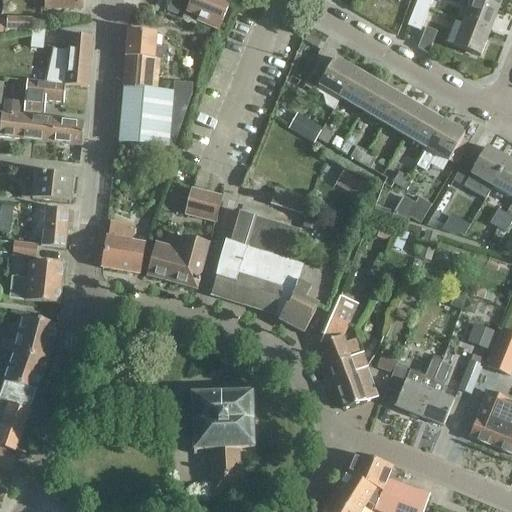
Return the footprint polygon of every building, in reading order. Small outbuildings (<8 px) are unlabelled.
[(43,0),(43,11),(82,11),(81,0),(43,0)] [(223,0),(191,0),(186,14),(197,19),(196,22),(217,31),(228,5),(222,3),(223,0)] [(415,0),(414,5),(427,10),(430,0),(415,0)] [(469,0),(461,23),(487,33),(497,10),(472,0),(469,0)] [(472,0),(497,10),(500,0),(472,0)] [(427,10),(414,5),(405,27),(419,32),(427,10)] [(31,20),(6,20),(5,32),(31,33),(31,20)] [(478,58),(487,33),(461,23),(451,47),(478,58)] [(167,49),(155,48),(156,34),(127,32),(122,90),(124,90),(119,144),(172,149),(190,96),(191,85),(173,84),(172,95),(156,93),(158,61),(166,62),(167,49)] [(57,85),(87,88),(91,39),(69,36),(66,58),(59,57),(57,85)] [(339,100),(356,72),(334,59),(327,70),(317,64),(304,87),(315,93),(318,87),(339,100)] [(378,85),(356,72),(339,100),(361,113),(378,85)] [(87,88),(57,85),(45,84),(45,85),(26,83),(23,113),(43,114),(44,103),(63,104),(64,87),(87,89),(87,88)] [(382,125),(398,97),(378,85),(361,113),(382,125)] [(419,110),(398,97),(382,125),(403,137),(419,110)] [(414,167),(415,167),(441,122),(419,110),(403,137),(424,150),(414,167)] [(0,138),(22,141),(25,118),(0,115),(0,138)] [(53,121),(25,118),(22,141),(51,144),(53,121)] [(83,124),(53,121),(51,144),(80,147),(83,124)] [(307,122),(298,136),(311,144),(319,130),(307,122)] [(424,173),(434,155),(446,163),(463,135),(441,122),(415,167),(424,173)] [(332,135),(322,129),(317,139),(326,144),(332,135)] [(349,158),(359,164),(365,154),(355,148),(349,158)] [(492,189),(508,162),(485,149),(475,166),(465,160),(452,182),(463,189),(470,176),(492,189)] [(374,160),(365,154),(359,164),(369,170),(374,160)] [(138,175),(140,157),(125,156),(123,173),(138,175)] [(511,164),(508,162),(492,189),(511,200),(511,164)] [(31,200),(69,204),(71,178),(34,174),(32,188),(21,187),(20,199),(31,200)] [(392,184),(402,190),(408,180),(398,174),(392,184)] [(417,185),(408,180),(402,190),(411,195),(417,185)] [(221,198),(191,191),(184,216),(214,224),(221,198)] [(269,206),(304,217),(308,202),(274,191),(269,206)] [(64,250),(68,212),(44,210),(40,248),(64,250)] [(489,225),(496,230),(505,215),(497,210),(489,225)] [(297,282),(297,283),(302,267),(290,263),(299,232),(234,212),(225,243),(218,267),(210,297),(272,315),(274,317),(274,316),(280,319),(293,294),(297,282)] [(511,220),(511,218),(505,215),(496,230),(504,234),(511,220)] [(133,228),(110,224),(107,238),(106,238),(101,270),(138,276),(143,245),(130,243),(133,228)] [(368,235),(388,243),(392,232),(372,224),(368,235)] [(437,237),(424,233),(416,260),(429,263),(437,237)] [(196,292),(209,245),(181,238),(178,251),(154,245),(145,278),(196,292)] [(0,254),(8,255),(10,244),(0,243),(0,254)] [(11,257),(35,259),(37,247),(13,245),(11,257)] [(62,266),(28,262),(26,280),(11,278),(9,300),(58,305),(62,266)] [(310,289),(297,283),(297,282),(293,294),(280,319),(278,322),(302,335),(317,307),(304,300),(310,289)] [(354,341),(344,345),(338,329),(340,325),(347,328),(353,315),(335,306),(319,345),(326,367),(360,356),(354,341)] [(47,362),(57,327),(22,318),(15,343),(3,339),(0,349),(0,350),(13,354),(13,353),(47,362)] [(495,372),(509,378),(511,370),(511,334),(501,331),(489,362),(497,365),(495,372)] [(3,383),(36,393),(47,362),(13,353),(13,354),(3,382),(3,383)] [(326,367),(332,384),(355,376),(355,372),(364,369),(360,356),(326,367)] [(474,386),(487,391),(495,372),(497,365),(489,362),(485,360),(474,386)] [(394,408),(418,418),(440,364),(432,361),(425,377),(396,366),(386,391),(399,396),(394,408)] [(469,396),(481,366),(469,361),(457,391),(469,396)] [(418,418),(442,428),(453,402),(440,397),(445,385),(442,383),(442,384),(434,381),(441,365),(440,364),(418,418)] [(342,411),(375,399),(364,369),(355,372),(355,376),(332,384),(342,411)] [(3,383),(3,382),(2,383),(0,382),(0,402),(30,410),(36,393),(3,383)] [(239,478),(239,465),(238,450),(254,450),(253,418),(252,393),(190,396),(191,414),(181,415),(181,421),(181,427),(192,426),(193,452),(210,451),(211,479),(239,478)] [(511,404),(486,394),(468,438),(511,456),(511,404)] [(0,470),(11,474),(17,453),(15,453),(30,410),(0,402),(0,470)] [(381,494),(387,481),(392,470),(355,456),(347,476),(374,490),(381,494)] [(347,476),(325,511),(324,511),(361,511),(374,490),(347,476)] [(422,511),(428,496),(387,481),(381,494),(375,511),(422,511)]
